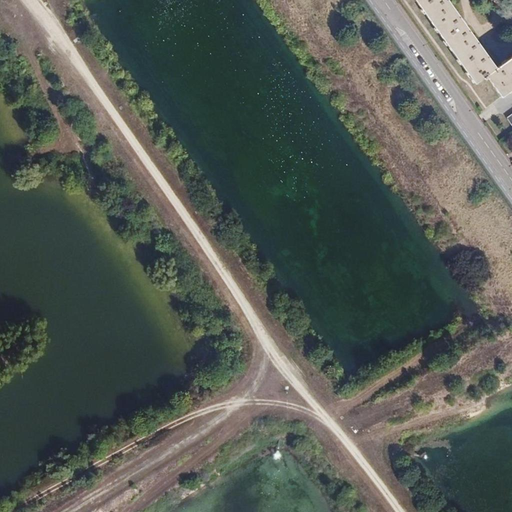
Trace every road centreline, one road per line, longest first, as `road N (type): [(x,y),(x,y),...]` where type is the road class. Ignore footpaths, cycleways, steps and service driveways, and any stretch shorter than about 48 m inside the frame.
road 1 (track): [(265,324),(30,0)]
road 2 (track): [(239,403),(147,438),(13,511)]
road 3 (track): [(398,511),(265,324)]
road 4 (residential): [(511,179),(382,0)]
road 5 (track): [(75,511),(239,403)]
